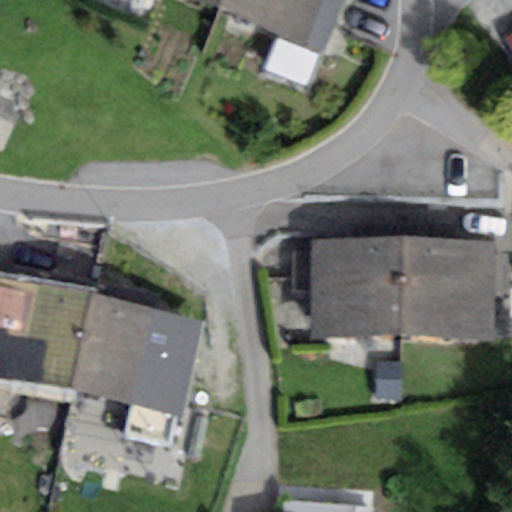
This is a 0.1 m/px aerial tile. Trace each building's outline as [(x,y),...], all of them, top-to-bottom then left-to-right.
[(185,0),(220,12),(224,0),(185,0)] [(310,43),(325,0),(224,0),(220,12),(310,43)] [(312,340),(401,341),(405,241),(312,240),(312,340)] [(494,241),(405,241),(401,341),(493,341),(494,241)] [(68,389),(91,297),(93,291),(0,273),(0,388),(67,401),(68,389)] [(203,325),(91,297),(68,389),(180,417),(203,325)] [(400,400),(402,365),(378,364),(375,398),(400,400)] [(186,496),(200,441),(98,414),(83,470),(186,496)]
